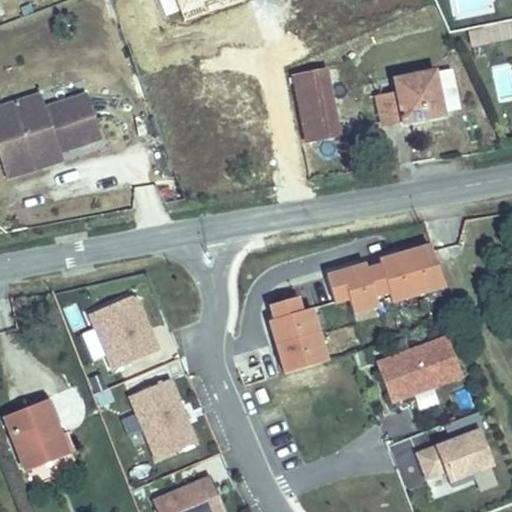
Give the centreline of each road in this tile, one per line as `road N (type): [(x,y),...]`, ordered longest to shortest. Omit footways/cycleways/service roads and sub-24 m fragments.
road 1 (tertiary): [(201,232),(511,176)]
road 2 (residential): [(201,232),(214,305),(213,365),(277,511)]
road 3 (tertiary): [(0,271),(201,232)]
